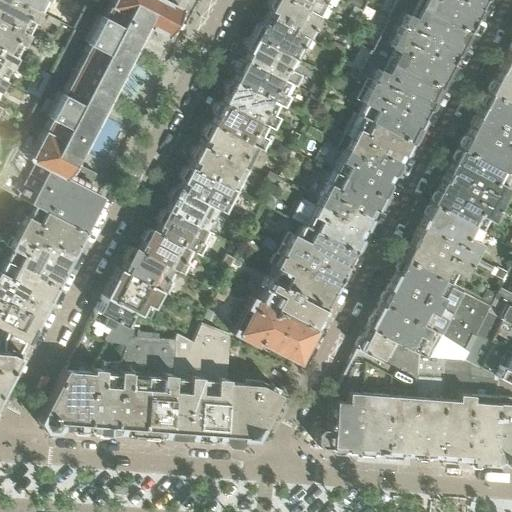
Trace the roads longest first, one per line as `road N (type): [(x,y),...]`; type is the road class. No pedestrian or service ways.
road 1 (residential): [(276,474),(281,435),(507,0)]
road 2 (residential): [(228,0),(7,429),(2,455)]
road 3 (residential): [(276,474),(2,455)]
road 4 (residential): [(511,491),(276,474)]
